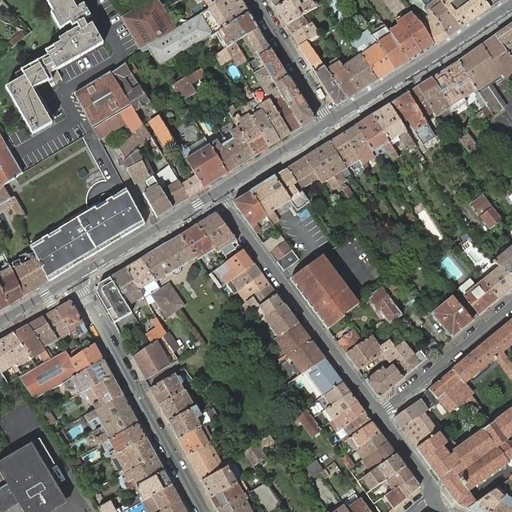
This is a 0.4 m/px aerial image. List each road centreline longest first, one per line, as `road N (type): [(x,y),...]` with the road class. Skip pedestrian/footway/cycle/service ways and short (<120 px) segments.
road 1 (residential): [(379,414),(216,193)]
road 2 (residential): [(73,278),(202,511)]
road 3 (secondary): [(511,5),(331,122)]
road 4 (residential): [(511,304),(379,414)]
road 5 (secondary): [(216,193),(73,278)]
road 6 (residential): [(255,0),(331,122)]
road 7 (secondary): [(331,122),(216,193)]
